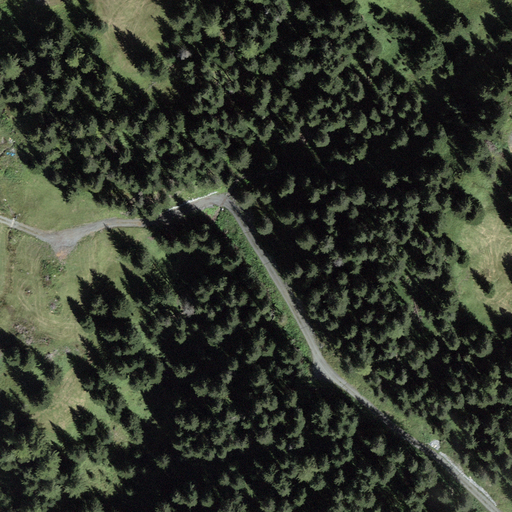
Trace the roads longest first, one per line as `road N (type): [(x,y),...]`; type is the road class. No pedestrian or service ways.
road 1 (track): [(498,511),(435,453),(326,374),(230,205),(214,200),(160,217)]
road 2 (track): [(160,217),(54,236),(0,218)]
